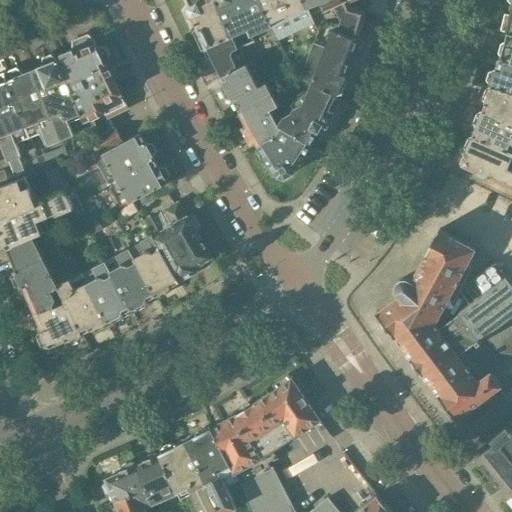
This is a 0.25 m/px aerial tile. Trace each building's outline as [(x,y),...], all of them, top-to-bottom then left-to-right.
[(236,48),(240,47),(216,0),(187,0),(191,7),(188,11),(191,18),(197,19),(201,27),(196,29),(206,49),(211,47),(226,75),(241,67),(234,53),(236,48)] [(216,0),(240,47),(263,36),(260,31),(275,24),(274,20),(264,0),(216,0)] [(264,0),(274,20),(290,13),(293,19),(303,15),(301,10),(310,6),(307,0),(264,0)] [(353,6),(350,0),(307,0),(310,6),(310,7),(323,1),(326,9),(336,4),(343,19),(341,24),(362,29),(368,9),(353,6)] [(511,15),(506,14),(503,29),(509,31),(508,32),(511,33),(511,15)] [(362,35),(361,35),(362,29),(341,24),(340,29),(335,27),(323,59),(310,54),(303,74),(314,80),(337,93),(339,94),(345,91),(349,80),(347,74),(346,74),(354,52),(355,52),(358,52),(360,51),(361,51),(363,49),(364,48),(365,46),(365,45),(366,43),(365,41),(365,40),(365,39),(364,37),(363,37),(362,35)] [(511,33),(508,32),(505,41),(502,43),(499,52),(501,56),(500,59),(511,62),(511,33)] [(97,128),(92,117),(104,110),(107,117),(124,109),(126,103),(106,61),(108,60),(109,59),(110,58),(110,56),(111,55),(111,53),(111,52),(110,50),(109,49),(108,47),(107,46),(105,46),(104,45),(102,45),(100,45),(99,46),(98,43),(97,44),(95,40),(89,33),(74,40),(73,49),(63,53),(60,58),(84,117),(85,119),(89,131),(97,128)] [(238,97),(245,111),(279,96),(272,84),(264,89),(240,47),(237,49),(245,65),(241,67),(226,75),(229,80),(228,81),(226,87),(230,96),(236,98),(238,97)] [(74,135),(69,123),(84,117),(60,58),(58,59),(58,56),(52,52),(43,56),(42,63),(43,65),(33,69),(62,140),(74,135)] [(493,83),(493,85),(511,90),(511,62),(500,59),(498,68),(496,67),(492,70),(489,78),(491,82),(493,83)] [(4,72),(31,138),(45,133),(50,145),(62,140),(33,69),(24,72),(23,70),(18,66),(4,72)] [(23,156),(17,143),(31,138),(4,72),(0,73),(0,135),(5,148),(10,161),(23,156)] [(337,93),(314,80),(306,102),(298,107),(298,114),(300,125),(296,133),(312,142),(324,124),(328,127),(336,110),(331,108),(337,93)] [(511,90),(493,85),(491,84),(487,87),(483,98),(485,102),(486,103),(484,110),(511,120),(511,90)] [(260,138),(263,142),(281,133),(286,127),(285,124),(277,111),(285,107),(279,96),(245,111),(252,124),(247,127),(255,141),(260,138)] [(511,120),(484,110),(483,109),(477,112),(474,123),(475,127),(477,127),(474,134),(511,149),(511,120)] [(301,159),(312,142),(296,133),(300,125),(298,114),(291,117),(285,124),(286,127),(281,133),(263,142),(261,143),(260,149),(265,157),(270,160),(272,158),(282,174),(288,177),(296,172),(296,165),(302,162),(301,159)] [(101,153),(124,140),(116,125),(93,138),(101,153)] [(87,166),(98,160),(109,181),(155,157),(154,156),(155,155),(158,150),(154,143),(148,141),(146,142),(141,131),(124,140),(101,153),(85,161),(87,166)] [(464,147),(466,152),(462,161),(464,165),(511,186),(511,149),(474,134),(469,136),(464,147)] [(44,166),(69,156),(66,147),(40,157),(44,166)] [(20,157),(10,161),(16,176),(26,172),(20,157)] [(155,157),(109,181),(99,186),(101,190),(111,184),(122,205),(168,181),(170,175),(166,167),(159,166),(155,157)] [(0,218),(47,198),(42,187),(63,179),(57,165),(0,186),(0,218)] [(69,178),(62,181),(66,190),(73,187),(69,178)] [(67,190),(47,198),(0,218),(0,225),(2,231),(0,233),(0,242),(1,244),(7,244),(9,247),(33,236),(51,228),(46,216),(57,212),(57,214),(74,207),(67,190)] [(147,219),(148,222),(180,279),(199,268),(197,265),(213,256),(199,231),(203,229),(194,212),(188,215),(180,200),(164,208),(173,224),(160,232),(151,217),(147,219)] [(144,224),(150,235),(130,246),(156,293),(162,296),(172,290),(174,285),(173,284),(180,279),(148,222),(144,224)] [(484,292),(470,303),(460,290),(474,264),(469,262),(476,247),(439,228),(412,278),(410,277),(408,276),(406,276),(404,277),(402,277),(400,278),(399,279),(397,282),(396,283),(396,285),(396,288),(396,291),(398,293),(399,294),(377,311),(457,418),(502,384),(493,371),(503,364),(483,337),(511,315),(511,281),(495,260),(473,277),(484,292)] [(150,299),(149,298),(156,293),(130,246),(124,235),(120,237),(126,248),(106,259),(132,307),(133,308),(138,310),(148,304),(150,299)] [(26,285),(37,311),(54,304),(57,297),(52,287),(59,283),(50,266),(33,236),(9,247),(18,268),(15,269),(13,274),(18,285),(22,287),(26,285)] [(126,312),(125,311),(132,307),(106,259),(106,258),(101,248),(97,250),(102,260),(83,271),(109,320),(114,321),(124,316),(126,312)] [(69,303),(83,330),(90,327),(91,329),(96,330),(106,325),(109,320),(83,271),(64,282),(54,264),(50,266),(59,283),(69,303)] [(83,330),(69,303),(57,309),(54,304),(37,311),(44,327),(41,329),(39,334),(43,344),(48,346),(66,338),(67,339),(71,341),(82,336),(84,332),(83,330)] [(231,463),(235,470),(256,511),(342,511),(329,496),(308,511),(297,511),(271,462),(279,458),(274,449),(294,435),(320,416),(303,393),(308,390),(298,373),(294,376),(293,375),(291,376),(290,373),(273,383),(277,389),(271,393),(271,392),(238,413),(222,421),(222,422),(212,427),(231,463)] [(508,424),(491,438),(494,442),(477,457),(511,500),(511,427),(511,428),(508,424)] [(195,436),(186,440),(223,511),(225,511),(237,505),(220,470),(231,463),(212,427),(210,428),(209,428),(208,427),(206,427),(204,427),(202,427),(201,428),(199,429),(198,430),(197,431),(196,433),(195,434),(195,436)] [(160,453),(179,490),(190,484),(204,511),(223,511),(186,440),(176,446),(174,445),(173,444),(171,444),(169,444),(168,444),(166,445),(165,445),(164,447),(163,448),(162,449),(162,451),(161,452),(160,453)] [(160,453),(159,454),(157,451),(150,452),(145,457),(146,460),(137,463),(156,504),(180,492),(179,490),(160,453)] [(137,463),(136,464),(135,461),(126,462),(120,468),(122,471),(105,478),(106,481),(103,485),(106,492),(110,492),(114,502),(116,501),(133,494),(134,496),(141,497),(147,508),(156,504),(137,463)] [(148,511),(147,508),(141,497),(134,496),(133,494),(116,501),(120,511),(148,511)] [(392,511),(378,494),(354,511),(392,511)]
